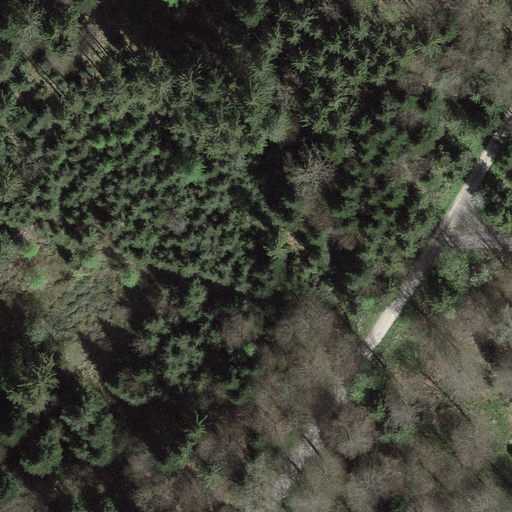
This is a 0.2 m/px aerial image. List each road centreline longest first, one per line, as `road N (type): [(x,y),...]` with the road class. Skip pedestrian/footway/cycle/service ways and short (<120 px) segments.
road 1 (track): [(511,122),(445,229),(138,359),(0,344)]
road 2 (track): [(263,511),(445,229),(511,244)]
